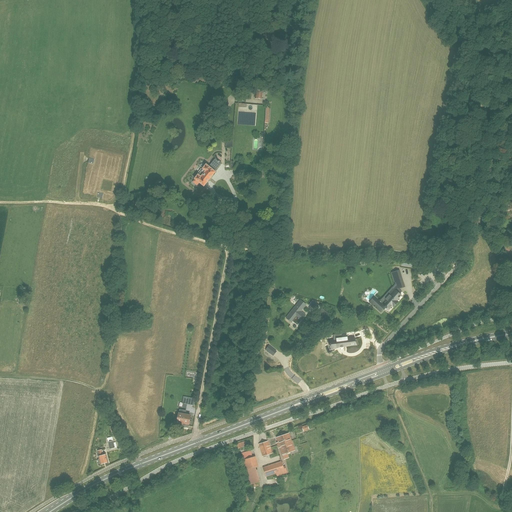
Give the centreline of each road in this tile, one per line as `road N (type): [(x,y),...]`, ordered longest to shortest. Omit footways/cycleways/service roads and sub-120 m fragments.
road 1 (unclassified): [(381,368),(385,342),(467,248),(511,148)]
road 2 (track): [(194,434),(228,247)]
road 3 (track): [(101,395),(115,319),(120,213)]
road 4 (track): [(0,375),(96,390),(136,455)]
road 5 (primary): [(49,511),(104,479),(196,442)]
